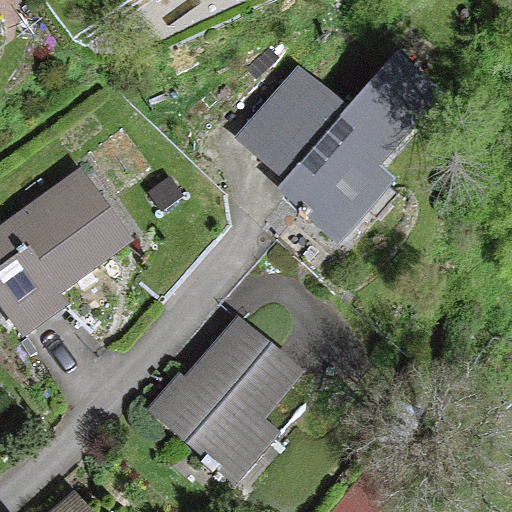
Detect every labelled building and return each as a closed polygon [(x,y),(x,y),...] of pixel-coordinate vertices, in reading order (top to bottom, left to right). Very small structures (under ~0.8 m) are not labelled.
[(0,0),(0,9),(13,0),(0,0)] [(303,71),(238,141),(344,239),(395,184),(374,164),(436,97),(397,61),(348,113),(303,71)] [(84,172),(0,232),(0,297),(20,324),(134,241),(84,172)] [(239,322),(158,413),(213,462),(294,371),(239,322)] [(369,476),(340,511),(380,511),(394,495),(369,476)]
